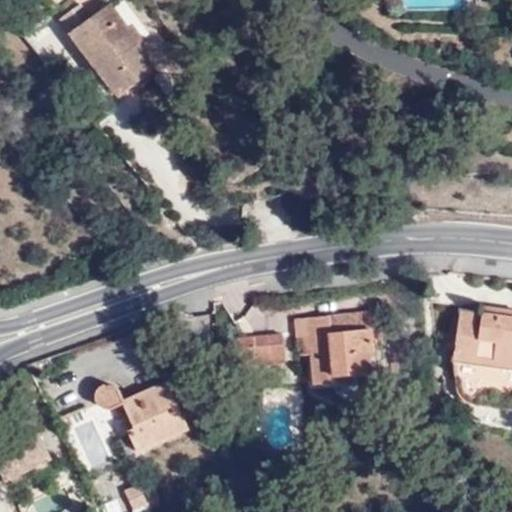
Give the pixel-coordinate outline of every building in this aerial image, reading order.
[(79,1),(62,13),(73,27),(69,29),(118,95),(150,71),(142,59),(147,54),(140,45),(147,41),(134,23),(128,28),(108,1),(89,14),(79,1)] [(73,27),(62,13),(58,17),(67,31),(69,29),(73,27)] [(511,309),(481,305),(480,312),(458,309),(451,359),(511,365),(511,309)] [(310,352),(310,354),(312,384),(334,382),(333,376),(373,373),(368,314),(307,319),(309,343),(314,343),(315,351),(310,352)] [(303,354),(310,354),(310,352),(315,351),(314,343),(309,343),(307,319),(294,320),(296,337),(302,337),(303,354)] [(239,365),(284,361),(281,334),(237,338),(239,365)] [(135,449),(186,425),(166,379),(125,398),(119,387),(113,383),(103,381),(96,384),(93,391),(94,401),(104,406),(115,406),(135,449)] [(85,469),(106,461),(87,407),(65,414),(85,469)] [(0,447),(0,467),(6,478),(52,453),(38,427),(0,447)] [(124,490),(133,511),(160,501),(150,478),(124,490)] [(48,511),(66,504),(61,491),(43,499),(48,511)]
